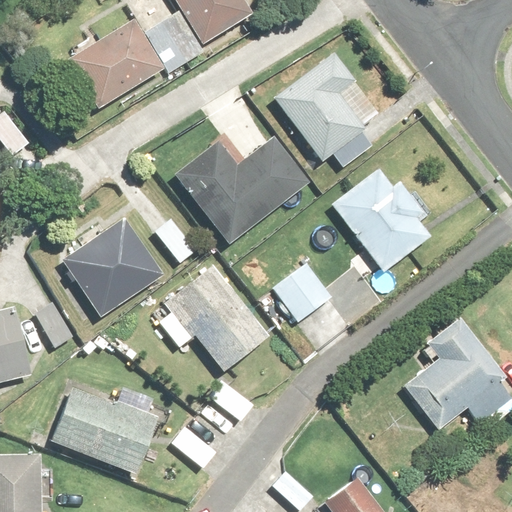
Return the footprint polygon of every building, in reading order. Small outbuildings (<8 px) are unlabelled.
[(194,48),(252,15),(243,0),(174,0),(181,13),(143,35),(134,18),(63,59),(90,107),(160,67),(165,77),(200,57),(194,48)] [(327,151),(340,169),(369,146),(356,129),(374,115),(329,57),(269,103),(314,161),(327,151)] [(4,111),(0,113),(0,144),(9,159),(28,146),(4,111)] [(390,191),(376,173),(332,206),(383,273),(427,240),(412,220),(421,214),(398,184),(390,191)] [(170,219),(151,234),(175,266),(195,251),(170,219)] [(160,277),(121,221),(60,264),(100,320),(160,277)] [(266,335),(208,266),(162,304),(170,313),(158,323),(177,346),(189,336),(220,373),(266,335)] [(328,300),(304,267),(270,292),(294,325),(328,300)] [(54,306),(33,318),(51,350),(72,338),(54,306)] [(16,312),(0,315),(0,381),(30,375),(16,312)] [(507,380),(457,320),(428,344),(438,355),(400,387),(437,430),(461,409),(479,431),(510,405),(496,389),(507,380)] [(223,383),(210,398),(238,421),(250,405),(223,383)] [(133,475),(153,418),(145,415),(150,401),(119,391),(114,405),(72,390),(52,448),(133,475)] [(184,428),(171,442),(202,471),(215,457),(184,428)] [(37,511),(37,460),(0,459),(0,511),(37,511)] [(287,473),(271,490),(293,511),(301,511),(315,499),(287,473)] [(378,511),(354,480),(324,503),(331,511),(378,511)]
